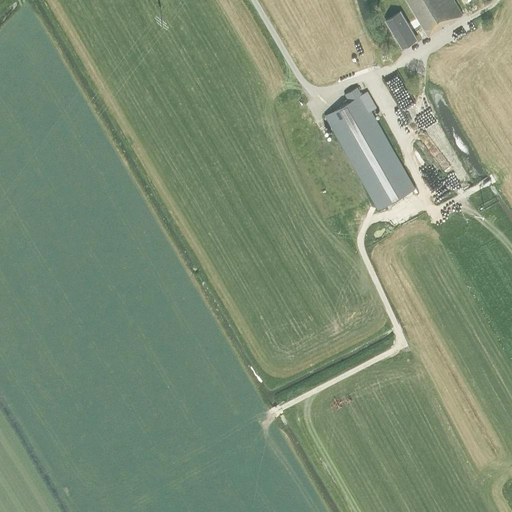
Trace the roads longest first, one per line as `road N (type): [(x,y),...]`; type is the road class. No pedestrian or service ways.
road 1 (track): [(371,219),(359,242),(403,347),(273,414)]
road 2 (track): [(300,400),(297,421),(350,511)]
